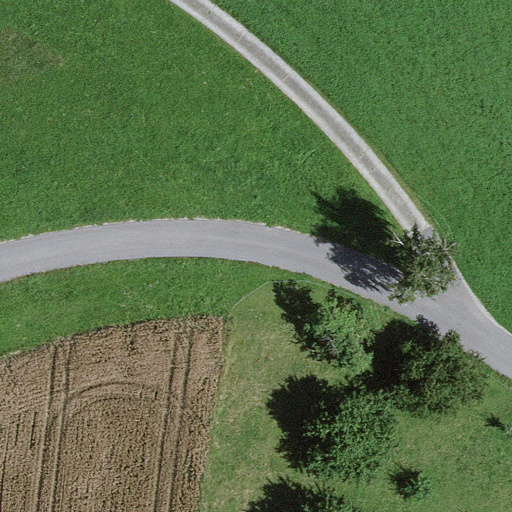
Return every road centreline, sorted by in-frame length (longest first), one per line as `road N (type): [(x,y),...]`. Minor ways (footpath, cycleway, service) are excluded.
road 1 (unclassified): [(511,357),(401,290),(288,249),(163,237),(0,263)]
road 2 (track): [(469,326),(415,225),(356,149),(296,84),(197,0)]
